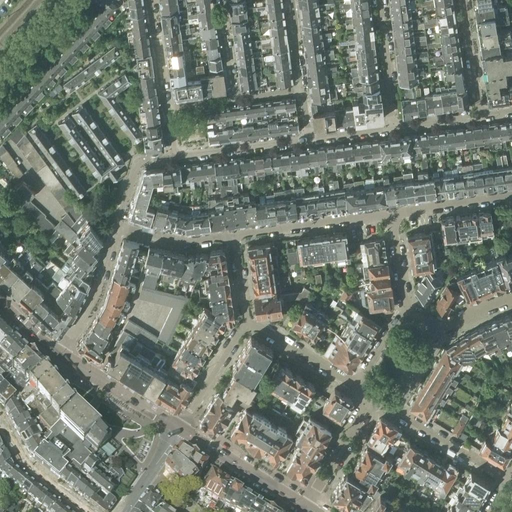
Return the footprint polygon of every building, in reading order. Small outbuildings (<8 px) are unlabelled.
[(114,0),(108,0),(104,5),(102,7),(111,14),(120,4),(114,0)] [(185,0),(160,3),(161,13),(179,11),(178,5),(186,4),(186,2),(185,0)] [(200,0),(186,2),(186,4),(187,9),(187,10),(192,10),(191,6),(196,5),(197,9),(214,7),(212,0),(200,0)] [(228,0),(230,10),(248,8),(248,5),(246,6),(245,1),(251,1),(251,0),(228,0)] [(256,7),(257,10),(283,7),(282,0),(267,0),(265,0),(266,5),(256,7)] [(370,4),(369,0),(344,0),(343,3),(339,4),(339,5),(334,5),(335,8),(339,8),(370,4)] [(391,10),(416,7),(421,6),(421,5),(421,2),(410,3),(409,0),(404,0),(390,2),(391,10)] [(451,0),(426,4),(427,9),(435,7),(436,12),(453,10),(451,0)] [(475,12),(476,16),(510,11),(509,4),(503,4),(502,0),(498,0),(494,1),(492,2),(491,2),(491,1),(474,4),(474,5),(473,7),(474,11),(475,12)] [(299,6),(300,15),(319,13),(319,11),(325,10),(325,8),(328,8),(328,5),(334,4),(334,2),(327,3),(319,4),(299,6)] [(125,16),(128,16),(145,14),(144,4),(129,6),(129,11),(124,12),(125,16)] [(347,16),(352,15),(371,12),(370,4),(339,8),(340,12),(346,11),(347,16)] [(102,7),(97,13),(109,24),(112,21),(108,17),(111,14),(102,7)] [(188,14),(188,18),(215,15),(214,7),(197,9),(197,13),(188,14)] [(230,10),(231,20),(247,17),(247,12),(253,11),(257,10),(256,7),(248,8),(230,10)] [(283,7),(257,10),(257,16),(257,19),(261,18),(260,14),(263,13),(267,12),(268,17),(284,15),(283,7)] [(391,10),(392,18),(411,16),(411,12),(417,11),(416,7),(391,10)] [(161,13),(162,21),(178,19),(178,15),(185,14),(186,19),(188,18),(188,14),(187,10),(187,9),(179,11),(161,13)] [(423,15),(424,22),(424,23),(455,18),(453,10),(436,12),(437,17),(428,19),(427,14),(423,15)] [(478,28),(496,26),(500,25),(499,21),(511,19),(510,11),(476,16),(477,22),(476,24),(476,27),(478,28)] [(345,19),(346,23),(372,20),(371,12),(352,15),(352,18),(345,19)] [(97,13),(91,19),(100,26),(102,23),(106,27),(109,24),(97,13)] [(301,23),(329,20),(329,19),(329,15),(320,16),(319,13),(300,15),(301,23)] [(126,22),(127,26),(147,24),(145,14),(128,16),(128,18),(130,18),(131,21),(126,22)] [(188,18),(189,23),(198,21),(199,26),(216,24),(215,15),(188,18)] [(260,27),(285,23),(284,15),(268,17),(268,22),(263,23),(263,22),(260,22),(260,27)] [(392,18),(393,27),(418,23),(418,19),(412,20),(411,16),(392,18)] [(231,20),(233,29),(259,26),(258,22),(248,24),(247,17),(231,20)] [(424,23),(424,27),(424,28),(430,27),(438,26),(439,31),(456,28),(455,18),(424,23)] [(91,19),(86,25),(98,36),(101,33),(97,29),(100,26),(91,19)] [(162,21),(164,31),(189,28),(189,23),(186,23),(186,24),(179,25),(178,19),(162,21)] [(301,23),(302,32),(321,29),(321,25),(329,24),(329,20),(301,23)] [(353,27),(353,31),(373,28),(372,20),(346,23),(346,28),(353,27)] [(393,27),(394,35),(413,33),(413,29),(424,27),(424,23),(424,22),(418,23),(393,27)] [(259,27),(259,31),(269,30),(270,33),(286,31),(285,23),(260,27),(259,27)] [(127,26),(128,36),(148,33),(147,24),(127,26)] [(200,31),(195,32),(196,37),(204,36),(217,34),(216,24),(199,26),(200,31)] [(86,25),(80,31),(88,38),(91,36),(95,40),(98,36),(86,25)] [(479,36),(480,40),(511,35),(511,27),(500,29),(500,25),(496,26),(478,28),(478,30),(477,31),(478,35),(479,36)] [(233,29),(234,38),(250,36),(250,32),(252,32),(252,31),(259,30),(259,31),(259,27),(259,26),(233,29)] [(195,32),(195,27),(189,28),(164,31),(165,42),(182,39),(181,34),(195,32)] [(343,36),(343,40),(374,36),(373,28),(353,31),(354,35),(343,36)] [(426,38),(426,39),(427,43),(458,38),(456,28),(439,31),(440,36),(426,38)] [(326,37),(331,37),(330,32),(322,33),(321,29),(302,32),(303,40),(326,37)] [(80,31),(74,37),(87,49),(90,46),(85,42),(88,38),(80,31)] [(260,35),(261,43),(287,39),(286,31),(270,33),(270,38),(266,38),(265,34),(260,35)] [(128,36),(130,46),(149,43),(148,33),(128,36)] [(394,35),(395,43),(426,39),(426,38),(426,35),(414,36),(413,33),(394,35)] [(217,34),(204,36),(205,40),(201,41),(202,47),(219,45),(217,34)] [(234,38),(235,47),(261,43),(260,35),(260,39),(252,40),(253,41),(251,41),(250,36),(234,38)] [(481,52),(482,53),(504,49),(500,50),(499,45),(503,44),(503,45),(511,43),(511,35),(480,40),(480,46),(480,47),(480,51),(481,52)] [(355,43),(355,47),(375,45),(374,36),(343,40),(339,41),(339,45),(355,43)] [(74,37),(69,43),(77,50),(80,48),(84,52),(87,49),(74,37)] [(303,40),(304,49),(323,47),(327,46),(326,37),(303,40)] [(165,42),(167,52),(189,49),(188,44),(194,43),(194,38),(188,38),(182,39),(165,42)] [(458,38),(427,43),(427,47),(441,45),(442,50),(459,47),(458,38)] [(287,39),(261,43),(262,47),(271,46),(272,50),(288,47),(287,39)] [(395,43),(395,51),(415,49),(415,45),(421,45),(421,44),(427,43),(426,39),(395,43)] [(69,43),(63,49),(76,61),(79,58),(74,54),(77,50),(69,43)] [(130,46),(131,56),(151,53),(149,43),(130,46)] [(235,47),(236,55),(253,53),(252,48),(262,47),(261,43),(235,47)] [(115,46),(103,55),(108,62),(121,53),(122,53),(121,52),(116,46),(116,45),(115,45),(115,46)] [(207,53),(207,57),(220,55),(219,45),(202,47),(203,52),(203,53),(207,53)] [(346,52),(346,56),(376,53),(375,45),(355,47),(356,51),(346,52)] [(263,57),(263,59),(263,60),(289,57),(288,47),(272,50),(272,54),(265,54),(265,56),(263,57)] [(304,49),(306,57),(333,54),(333,49),(324,51),(323,47),(304,49)] [(429,58),(429,59),(429,62),(461,57),(459,47),(442,50),(443,55),(433,57),(433,58),(429,58)] [(482,66),(484,79),(486,92),(489,105),(509,102),(507,89),(507,87),(506,76),(505,68),(511,66),(511,48),(504,49),(482,53),(480,53),(482,66)] [(63,49),(58,55),(66,63),(68,60),(73,64),(76,61),(63,49)] [(167,52),(168,62),(185,60),(191,59),(192,59),(191,49),(189,49),(167,52)] [(395,51),(396,59),(428,55),(428,51),(415,53),(415,49),(395,51)] [(131,56),(133,67),(152,64),(151,53),(131,56)] [(236,55),(237,63),(263,59),(263,57),(263,56),(253,57),(253,53),(236,55)] [(357,59),(357,63),(376,61),(376,53),(346,56),(347,60),(357,59)] [(306,57),(307,66),(326,63),(325,59),(334,58),(333,54),(306,57)] [(58,55),(52,61),(64,73),(67,70),(63,66),(66,63),(58,55)] [(103,55),(93,62),(100,70),(102,69),(101,68),(108,62),(103,55)] [(220,55),(207,57),(208,57),(210,70),(213,69),(213,67),(217,67),(217,68),(219,68),(219,66),(222,66),(220,55)] [(396,59),(397,67),(417,65),(416,61),(423,61),(422,60),(429,59),(429,58),(428,55),(396,59)] [(263,60),(263,62),(264,64),(266,64),(266,65),(274,64),(274,68),(291,66),(289,57),(263,60)] [(461,57),(429,62),(430,66),(444,64),(445,69),(462,67),(461,57)] [(168,62),(170,72),(191,70),(190,65),(191,65),(191,59),(185,60),(168,62)] [(237,63),(239,72),(261,69),(260,62),(263,62),(263,60),(263,59),(237,63)] [(52,61),(46,68),(55,75),(57,72),(62,76),(64,73),(52,61)] [(351,68),(351,72),(377,69),(376,61),(357,63),(358,67),(351,68)] [(93,62),(78,73),(84,80),(97,71),(97,72),(100,70),(93,62)] [(307,66),(308,74),(337,71),(336,66),(326,68),(326,63),(307,66)] [(132,68),(134,76),(153,73),(152,64),(133,67),(132,67),(132,68)] [(196,69),(198,79),(201,78),(203,94),(214,93),(211,74),(205,75),(203,65),(196,67),(196,69)] [(397,67),(398,75),(424,72),(423,68),(417,69),(417,65),(397,67)] [(210,72),(211,74),(214,93),(225,91),(223,73),(222,66),(219,66),(219,68),(217,68),(217,70),(210,72)] [(265,73),(266,77),(292,74),(291,66),(274,68),(275,72),(265,73)] [(462,67),(445,69),(446,75),(441,75),(442,79),(447,78),(455,77),(456,84),(457,87),(465,86),(462,67)] [(46,68),(41,73),(54,85),(56,82),(52,78),(55,75),(46,68)] [(191,80),(198,79),(196,69),(191,70),(170,72),(171,82),(191,80)] [(239,72),(240,81),(266,77),(265,73),(261,74),(261,69),(239,72)] [(377,69),(351,72),(352,77),(358,76),(359,80),(378,77),(377,69)] [(308,74),(309,83),(328,81),(327,76),(339,75),(338,71),(337,71),(308,74)] [(398,75),(399,84),(404,84),(407,84),(415,83),(419,82),(419,78),(426,77),(425,72),(424,72),(398,75)] [(41,73),(35,80),(43,87),(46,84),(50,88),(54,85),(41,73)] [(84,80),(78,73),(65,83),(64,83),(63,83),(64,84),(69,91),(70,92),(70,91),(84,80)] [(119,77),(116,79),(123,88),(131,82),(131,83),(132,82),(131,81),(126,74),(125,73),(124,73),(119,78),(119,77)] [(139,84),(139,85),(155,83),(153,73),(134,76),(134,78),(138,77),(139,84)] [(292,74),(266,77),(267,86),(270,85),(269,80),(276,79),(277,85),(293,82),(292,74)] [(266,77),(240,81),(241,89),(267,86),(266,77)] [(201,78),(198,79),(191,80),(193,96),(203,94),(201,78)] [(108,85),(114,93),(115,94),(123,88),(116,79),(114,80),(114,81),(109,85),(108,85)] [(354,91),(358,91),(380,88),(379,79),(361,81),(362,86),(353,87),(354,91)] [(35,80),(29,86),(42,97),(45,94),(41,90),(43,87),(35,80)] [(191,80),(171,82),(172,94),(177,98),(193,96),(191,80)] [(309,83),(310,92),(336,88),(344,87),(344,83),(338,84),(328,85),(328,81),(309,83)] [(136,94),(136,96),(156,93),(155,83),(139,85),(139,86),(140,93),(136,94)] [(415,83),(407,84),(411,115),(419,114),(417,97),(416,91),(412,91),(412,85),(415,85),(415,83)] [(52,96),(63,88),(60,84),(56,87),(50,93),(52,96)] [(407,84),(404,84),(405,89),(403,89),(404,92),(405,99),(401,100),(403,116),(411,115),(407,84)] [(448,87),(451,110),(460,109),(457,87),(456,84),(451,85),(452,87),(448,87)] [(99,93),(104,101),(114,93),(108,85),(99,92),(98,93),(99,93)] [(29,86),(24,92),(32,99),(35,96),(39,100),(42,97),(29,86)] [(437,93),(433,94),(435,112),(443,111),(440,86),(436,87),(437,93)] [(443,86),(440,86),(443,111),(451,110),(448,87),(443,88),(443,86)] [(469,107),(465,86),(457,87),(460,109),(469,107)] [(415,87),(416,91),(417,97),(419,114),(428,113),(425,96),(421,97),(420,87),(419,87),(415,87)] [(425,95),(425,96),(428,113),(435,112),(433,94),(428,94),(428,92),(429,92),(428,87),(424,87),(425,95)] [(336,88),(310,92),(311,101),(330,98),(329,94),(337,93),(336,88)] [(358,91),(354,91),(358,91),(359,99),(364,99),(381,96),(380,88),(358,91)] [(24,92),(19,98),(31,109),(33,106),(29,103),(32,99),(24,92)] [(108,107),(110,110),(119,103),(115,98),(117,97),(115,94),(114,93),(104,101),(104,102),(104,101),(109,107),(108,107)] [(137,103),(138,106),(158,103),(156,93),(136,96),(137,101),(142,100),(142,103),(137,103)] [(381,96),(364,99),(365,110),(382,108),(381,96)] [(19,98),(13,104),(21,111),(24,109),(28,113),(31,109),(19,98)] [(295,98),(285,100),(287,116),(292,115),(291,109),(296,108),(295,98)] [(334,109),(343,108),(342,98),(311,102),(315,128),(326,127),(326,126),(324,111),(334,109)] [(352,100),(353,107),(355,123),(366,121),(365,110),(364,99),(359,99),(357,100),(357,99),(352,100)] [(285,100),(274,101),(276,111),(277,117),(281,117),(287,116),(285,100)] [(274,101),(265,102),(268,118),(272,118),(271,111),(276,111),(274,101)] [(265,102),(255,103),(256,113),(260,113),(261,119),(268,118),(265,102)] [(112,111),(116,117),(124,111),(119,103),(110,110),(111,112),(112,111)] [(138,106),(139,116),(159,113),(158,103),(138,106)] [(255,103),(246,105),(248,121),(253,120),(252,114),(253,114),(254,120),(257,120),(256,113),(255,103)] [(13,104),(7,110),(20,121),(22,119),(18,115),(21,111),(13,104)] [(73,113),(78,120),(88,113),(83,105),(82,104),(82,105),(73,112),(73,111),(72,112),(72,113),(73,113)] [(246,105),(235,106),(236,116),(241,115),(242,122),(248,121),(246,105)] [(235,106),(225,108),(227,124),(232,123),(231,117),(236,116),(235,106)] [(353,107),(345,108),(347,124),(355,123),(353,107)] [(225,108),(215,109),(218,125),(222,124),(222,125),(227,124),(225,108)] [(345,108),(343,108),(334,109),(336,125),(347,124),(345,108)] [(382,108),(365,110),(366,121),(381,119),(383,117),(382,108)] [(206,110),(208,127),(213,126),(213,125),(218,125),(215,109),(206,110)] [(336,125),(334,109),(324,111),(326,126),(336,125)] [(7,110),(2,116),(10,123),(12,121),(16,125),(20,121),(7,110)] [(120,123),(122,126),(131,119),(124,111),(116,117),(116,118),(117,117),(121,123),(120,123)] [(82,121),(86,127),(95,121),(93,118),(93,119),(89,114),(89,113),(88,113),(78,120),(80,123),(82,121)] [(139,116),(141,125),(145,125),(160,123),(159,113),(139,116)] [(59,123),(65,130),(75,123),(69,115),(69,114),(68,115),(59,122),(59,121),(58,122),(59,123)] [(297,114),(292,115),(287,116),(290,131),(299,130),(298,120),(297,114)] [(2,116),(0,117),(0,125),(8,133),(11,131),(7,127),(10,123),(2,116)] [(290,131),(287,116),(281,117),(282,122),(278,123),(279,133),(290,131)] [(270,134),(268,118),(261,119),(262,125),(258,126),(260,135),(270,134)] [(272,118),(268,118),(270,134),(279,133),(278,123),(277,120),(275,120),(275,121),(273,121),(272,118)] [(129,134),(129,135),(137,128),(131,119),(122,126),(123,128),(124,128),(128,133),(128,134),(129,134)] [(253,120),(248,121),(250,137),(260,135),(258,126),(258,123),(257,120),(254,120),(253,120)] [(86,127),(92,135),(100,129),(96,123),(95,121),(86,127)] [(250,137),(248,121),(242,122),(242,128),(238,128),(240,138),(250,137)] [(507,122),(499,124),(501,140),(501,144),(502,148),(506,148),(505,139),(510,139),(507,122)] [(29,130),(38,142),(46,136),(37,124),(37,123),(36,123),(29,129),(28,129),(29,130)] [(68,137),(70,139),(79,132),(75,126),(77,125),(75,123),(65,130),(65,131),(65,132),(65,131),(69,136),(68,137)] [(142,129),(143,135),(162,132),(160,123),(145,125),(146,129),(142,129)] [(232,123),(227,124),(229,139),(240,138),(238,128),(234,129),(233,123),(232,123)] [(223,130),(219,131),(220,141),(229,139),(227,124),(222,125),(223,130)] [(499,124),(490,125),(493,149),(502,148),(501,144),(497,144),(497,140),(501,140),(499,124)] [(0,125),(0,136),(0,135),(0,134),(1,133),(5,137),(8,133),(0,125)] [(143,136),(143,135),(142,129),(141,125),(137,128),(129,135),(134,141),(134,142),(135,142),(135,141),(142,136),(142,137),(143,136)] [(490,125),(481,126),(483,142),(487,142),(488,146),(484,147),(484,151),(493,149),(490,125)] [(11,135),(17,143),(25,134),(24,132),(19,126),(11,135)] [(213,126),(208,127),(209,142),(220,141),(219,131),(214,131),(213,126)] [(481,126),(472,127),(476,152),(480,151),(479,143),(483,142),(481,126)] [(472,127),(464,128),(466,145),(470,144),(471,152),(476,152),(472,127)] [(464,128),(455,130),(458,154),(467,153),(466,150),(461,150),(461,145),(466,145),(464,128)] [(92,135),(98,143),(107,137),(105,135),(101,130),(101,129),(100,129),(92,135)] [(455,130),(446,131),(448,147),(453,146),(453,152),(449,153),(449,155),(458,154),(455,130)] [(446,131),(437,132),(440,156),(444,156),(443,148),(448,147),(446,131)] [(72,141),(77,147),(85,140),(79,132),(70,139),(72,141)] [(143,135),(143,136),(145,151),(164,148),(162,132),(143,135)] [(437,132),(428,133),(430,149),(434,148),(435,157),(440,156),(437,132)] [(428,133),(419,134),(422,159),(426,158),(425,149),(430,149),(428,133)] [(17,143),(20,147),(30,140),(25,134),(17,143)] [(419,134),(411,136),(413,154),(414,154),(414,151),(417,150),(417,155),(413,155),(414,160),(421,159),(422,159),(419,134)] [(38,142),(45,152),(54,145),(52,143),(51,143),(46,136),(38,142)] [(411,136),(400,137),(402,153),(403,161),(414,160),(413,155),(413,154),(411,136)] [(98,143),(104,151),(112,145),(108,139),(107,137),(98,143)] [(400,137),(389,138),(391,155),(392,163),(397,162),(396,154),(402,153),(400,137)] [(379,140),(381,156),(382,164),(390,163),(389,161),(387,161),(386,156),(391,155),(389,138),(379,140)] [(20,147),(23,152),(33,145),(30,140),(20,147)] [(80,153),(82,155),(91,148),(85,140),(77,147),(76,147),(77,148),(81,153),(80,153)] [(379,140),(370,141),(373,165),(378,165),(377,156),(381,156),(379,140)] [(370,141),(361,142),(364,158),(368,158),(369,166),(373,165),(370,141)] [(361,142),(352,143),(356,168),(360,167),(359,159),(364,158),(361,142)] [(343,144),(346,161),(350,160),(351,166),(346,166),(347,169),(356,168),(352,143),(343,145),(343,144)] [(343,145),(334,146),(338,170),(347,169),(346,166),(342,167),(341,161),(346,161),(343,144),(343,145)] [(23,152),(27,157),(36,150),(33,145),(23,152)] [(45,152),(52,161),(60,155),(55,148),(54,145),(45,152)] [(104,151),(110,160),(119,153),(117,151),(113,146),(112,145),(104,151)] [(334,146),(325,147),(327,163),(332,163),(333,171),(338,170),(334,146)] [(325,147),(316,148),(320,172),(324,172),(323,164),(327,163),(325,147)] [(84,157),(88,163),(97,157),(91,148),(82,155),(84,157)] [(308,149),(307,149),(309,166),(314,165),(315,170),(310,171),(310,174),(320,172),(316,148),(308,149)] [(307,149),(298,151),(301,175),(309,174),(308,172),(305,172),(304,166),(309,166),(307,149)] [(0,155),(0,159),(2,161),(10,155),(7,150),(0,155)] [(27,157),(30,161),(40,154),(36,150),(27,157)] [(298,151),(289,152),(291,168),(296,167),(297,176),(301,175),(298,151)] [(289,152),(280,153),(284,177),(292,176),(292,174),(287,174),(286,169),(291,168),(289,152)] [(110,160),(116,168),(117,168),(117,167),(124,162),(124,163),(125,162),(124,161),(120,156),(121,155),(119,153),(110,160)] [(280,153),(271,154),(273,170),(277,170),(279,178),(284,177),(280,153)] [(30,161),(33,166),(43,159),(40,154),(30,161)] [(271,154),(263,155),(266,180),(270,179),(269,177),(270,177),(269,171),(273,170),(271,154)] [(511,183),(511,165),(508,166),(507,154),(501,155),(501,156),(505,185),(509,184),(508,184),(511,183)] [(2,161),(6,165),(13,160),(10,155),(2,161)] [(52,161),(61,174),(70,168),(69,165),(68,166),(60,155),(52,161)] [(263,155),(255,156),(256,173),(258,181),(266,180),(263,155)] [(255,156),(246,158),(250,182),(254,181),(253,173),(256,173),(255,156)] [(498,168),(493,168),(496,186),(502,185),(505,185),(501,156),(496,156),(497,160),(498,168)] [(92,169),(94,172),(103,165),(97,157),(88,163),(89,164),(93,169),(92,169)] [(481,158),(482,162),(486,188),(489,187),(496,186),(493,168),(488,169),(486,157),(481,158)] [(246,158),(238,159),(240,175),(244,174),(245,180),(244,181),(244,183),(250,182),(246,158)] [(422,159),(421,159),(422,171),(427,196),(436,195),(433,177),(428,177),(427,170),(428,169),(426,158),(422,159)] [(33,166),(37,170),(46,163),(43,159),(33,166)] [(230,160),(233,184),(237,184),(236,175),(240,175),(238,159),(230,160)] [(6,165),(10,169),(16,165),(17,164),(13,160),(6,165)] [(103,165),(110,173),(114,179),(120,175),(121,174),(116,168),(110,160),(103,165)] [(223,161),(225,177),(228,177),(229,185),(231,184),(233,184),(230,160),(223,161)] [(217,186),(221,186),(222,186),(221,178),(225,177),(223,161),(215,162),(216,176),(217,186)] [(453,169),(453,174),(456,192),(462,191),(466,190),(462,166),(461,161),(456,161),(457,168),(453,169)] [(212,177),(216,176),(215,162),(206,163),(208,178),(209,184),(210,187),(212,187),(214,186),(213,182),(212,182),(212,177)] [(478,170),(473,171),(476,189),(482,188),(486,188),(482,162),(477,163),(478,170)] [(37,170),(40,175),(50,168),(46,163),(37,170)] [(206,163),(199,164),(202,188),(209,187),(210,187),(209,184),(205,184),(204,179),(208,178),(206,163)] [(199,164),(192,165),(194,180),(197,180),(198,188),(202,188),(199,164)] [(16,165),(10,169),(19,178),(23,174),(16,165)] [(103,165),(94,172),(96,174),(96,173),(100,179),(100,180),(101,180),(101,179),(109,174),(110,173),(103,165)] [(192,165),(181,166),(183,181),(190,180),(191,189),(195,188),(194,180),(192,165)] [(467,165),(462,166),(466,190),(469,190),(476,189),(473,171),(472,165),(468,166),(467,165)] [(181,166),(171,167),(175,190),(179,190),(178,182),(183,181),(181,166)] [(171,167),(163,168),(165,186),(170,185),(171,191),(175,190),(171,167)] [(40,175),(43,180),(53,173),(50,168),(40,175)] [(61,174),(69,184),(77,178),(71,170),(72,170),(70,168),(61,174)] [(150,221),(153,222),(160,198),(150,196),(152,189),(153,185),(163,184),(163,188),(165,186),(163,168),(144,171),(131,215),(150,221)] [(433,172),(433,177),(436,195),(443,194),(446,193),(443,170),(442,168),(437,169),(437,171),(433,172)] [(448,169),(443,170),(446,193),(449,193),(456,192),(453,174),(448,175),(448,169)] [(416,197),(413,180),(413,176),(408,176),(407,170),(402,171),(402,173),(406,199),(416,197)] [(415,177),(415,179),(413,180),(416,197),(427,196),(422,171),(417,172),(418,177),(415,177)] [(43,180),(47,184),(56,177),(53,173),(43,180)] [(406,199),(402,173),(398,174),(399,182),(394,182),(397,200),(406,199)] [(397,200),(394,182),(389,183),(388,175),(383,176),(384,178),(387,202),(397,200)] [(47,184),(50,189),(60,182),(56,177),(47,184)] [(77,178),(69,184),(77,196),(78,197),(79,196),(85,191),(86,191),(86,190),(77,178)] [(364,187),(364,180),(363,178),(358,179),(359,188),(355,188),(358,206),(367,204),(364,187)] [(387,202),(384,178),(374,179),(374,186),(377,203),(387,202)] [(374,186),(374,179),(364,180),(364,187),(367,204),(377,203),(374,186)] [(345,190),(344,189),(339,189),(337,180),(333,180),(334,182),(338,209),(347,207),(345,190)] [(17,189),(28,200),(29,199),(35,192),(23,181),(16,188),(17,189)] [(50,189),(54,194),(63,187),(60,182),(50,189)] [(325,191),(328,210),(337,209),(338,209),(334,182),(329,183),(330,191),(325,191)] [(354,182),(344,184),(344,189),(345,190),(347,207),(358,206),(355,188),(354,182)] [(221,186),(223,200),(227,225),(237,223),(233,195),(231,184),(229,185),(222,186),(221,186)] [(233,195),(237,223),(248,222),(243,195),(240,196),(240,192),(238,192),(237,184),(233,184),(231,184),(233,195)] [(313,185),(313,186),(318,212),(327,210),(328,210),(325,191),(319,192),(318,185),(313,185)] [(277,208),(278,217),(288,216),(284,192),(279,193),(278,186),(273,187),(274,192),(274,194),(277,208)] [(305,194),(308,213),(318,212),(313,186),(309,186),(310,193),(305,194)] [(54,194),(57,198),(67,191),(63,187),(54,194)] [(294,188),(298,214),(307,213),(308,213),(305,194),(299,195),(298,187),(294,188)] [(284,189),(284,192),(288,216),(298,215),(297,214),(298,214),(294,188),(284,189)] [(57,198),(60,203),(70,196),(67,191),(57,198)] [(243,195),(248,222),(258,220),(255,198),(249,199),(249,193),(248,193),(243,193),(243,195)] [(255,198),(258,220),(268,219),(266,208),(264,195),(259,196),(259,194),(254,194),(255,198)] [(277,208),(274,194),(270,195),(264,195),(266,208),(268,219),(271,218),(278,217),(277,208)] [(60,203),(64,207),(73,200),(70,196),(60,203)] [(152,222),(163,225),(167,208),(169,201),(160,198),(153,222),(152,222)] [(20,208),(25,212),(33,203),(29,199),(28,200),(20,208)] [(209,200),(209,204),(209,208),(209,210),(211,227),(227,225),(223,200),(216,201),(215,199),(209,200)] [(64,207),(67,212),(77,205),(73,200),(64,207)] [(163,225),(174,228),(178,211),(178,208),(179,205),(174,204),(174,202),(169,201),(167,208),(163,225)] [(25,212),(29,216),(37,207),(33,203),(25,212)] [(180,203),(179,205),(178,208),(178,211),(174,228),(182,230),(185,213),(186,206),(186,205),(180,203)] [(209,204),(199,205),(200,208),(203,228),(211,227),(209,210),(209,208),(209,204)] [(61,218),(66,222),(70,217),(80,210),(77,205),(67,212),(61,218)] [(185,213),(182,230),(186,231),(194,229),(192,212),(192,205),(188,206),(186,206),(185,213)] [(199,205),(192,205),(192,212),(194,229),(203,228),(200,208),(199,205)] [(29,216),(33,220),(42,211),(37,207),(29,216)] [(83,213),(90,223),(95,230),(99,227),(95,221),(86,209),(82,213),(83,213)] [(71,226),(75,222),(83,213),(82,213),(80,210),(70,217),(66,222),(71,226)] [(33,220),(38,224),(45,217),(46,216),(42,211),(33,220)] [(478,213),(478,215),(482,235),(494,234),(493,228),(490,211),(478,213)] [(471,215),(466,216),(469,238),(482,236),(482,235),(478,215),(477,215),(475,213),(473,213),(472,216),(471,216),(471,215)] [(455,218),(454,218),(457,239),(469,238),(466,216),(462,216),(462,217),(461,217),(459,215),(456,216),(455,218)] [(457,242),(457,239),(454,218),(454,216),(441,218),(445,242),(449,241),(449,243),(457,242)] [(37,225),(41,229),(49,220),(45,217),(38,224),(37,225)] [(58,227),(92,259),(99,251),(95,248),(79,234),(77,232),(76,230),(71,226),(66,222),(61,218),(56,224),(59,226),(58,227)] [(41,229),(45,233),(53,224),(49,220),(41,229)] [(71,226),(76,230),(80,226),(75,222),(71,226)] [(79,234),(95,248),(102,240),(95,230),(90,223),(79,234)] [(45,233),(49,237),(54,232),(54,231),(56,229),(58,227),(59,226),(56,224),(54,226),(53,224),(45,233)] [(71,254),(90,269),(96,263),(92,259),(58,227),(56,229),(60,233),(71,242),(65,249),(71,254)] [(49,237),(47,239),(52,243),(60,233),(56,229),(54,231),(54,232),(49,237)] [(407,235),(409,247),(431,243),(430,240),(433,239),(432,231),(407,235)] [(346,232),(334,233),(337,256),(338,265),(345,264),(345,258),(346,258),(345,255),(349,254),(346,232)] [(332,257),(337,256),(334,233),(333,234),(330,234),(321,235),(325,258),(332,257)] [(312,260),(325,258),(321,235),(309,237),(312,260)] [(300,261),(312,260),(309,237),(297,239),(300,261)] [(0,276),(17,257),(27,246),(20,238),(17,241),(19,242),(13,249),(14,250),(13,252),(16,254),(15,255),(13,254),(12,255),(8,251),(0,260),(0,276)] [(364,265),(368,264),(386,261),(385,253),(386,253),(385,248),(383,238),(370,240),(364,241),(364,242),(360,243),(362,262),(363,262),(364,265)] [(160,268),(164,250),(149,246),(147,252),(137,249),(139,243),(123,239),(121,248),(146,256),(152,257),(150,262),(149,261),(147,269),(159,272),(160,268)] [(0,260),(8,251),(9,251),(0,242),(0,260)] [(248,246),(250,258),(275,254),(274,242),(248,246)] [(409,247),(411,259),(433,256),(432,252),(435,251),(434,243),(431,243),(409,247)] [(17,257),(0,276),(0,280),(5,284),(4,285),(5,285),(6,286),(22,267),(35,253),(35,252),(28,245),(27,246),(17,257)] [(496,246),(493,247),(506,284),(509,283),(510,283),(509,281),(511,279),(511,254),(509,255),(507,251),(502,253),(502,254),(499,256),(496,246)] [(483,263),(484,265),(493,289),(504,285),(505,284),(506,284),(493,247),(488,247),(492,258),(493,257),(493,259),(483,263)] [(146,256),(121,248),(118,257),(133,262),(135,257),(145,260),(146,256)] [(167,279),(174,252),(164,250),(160,268),(165,269),(163,278),(167,279)] [(211,275),(228,273),(227,267),(225,252),(222,250),(211,251),(209,255),(205,264),(217,262),(218,268),(210,269),(211,275)] [(298,263),(296,251),(287,252),(289,264),(298,263)] [(180,272),(185,255),(174,252),(167,279),(173,280),(175,271),(180,272)] [(6,286),(18,297),(36,276),(46,264),(44,262),(35,253),(22,267),(6,286)] [(205,264),(209,255),(201,253),(200,254),(196,253),(195,256),(190,277),(189,278),(194,280),(196,274),(200,275),(205,264)] [(66,260),(88,277),(93,271),(90,269),(71,254),(68,258),(66,260)] [(190,277),(195,256),(189,254),(189,256),(185,255),(180,272),(178,281),(183,282),(185,276),(190,277)] [(250,258),(251,269),(277,266),(275,254),(250,258)] [(433,256),(411,259),(412,271),(415,270),(415,273),(418,272),(418,270),(434,267),(434,264),(437,263),(436,255),(433,256)] [(133,262),(118,257),(113,275),(136,283),(137,284),(139,278),(130,275),(133,262)] [(68,274),(87,288),(90,283),(89,283),(91,280),(88,277),(66,260),(60,267),(59,267),(66,272),(68,274)] [(368,264),(369,276),(388,273),(386,261),(368,264)] [(476,267),(470,269),(481,294),(490,290),(493,289),(484,265),(476,268),(476,267)] [(251,269),(253,281),(279,278),(277,266),(251,269)] [(55,273),(84,297),(88,288),(87,288),(68,274),(66,272),(59,267),(55,273)] [(481,294),(470,269),(469,269),(470,270),(457,276),(458,279),(457,279),(460,286),(461,285),(468,299),(479,294),(481,294)] [(416,292),(430,301),(443,281),(437,277),(429,272),(427,276),(426,276),(423,281),(422,280),(418,286),(419,287),(416,292)] [(54,282),(80,305),(84,297),(55,273),(52,276),(56,280),(54,282)] [(228,273),(211,275),(205,276),(206,283),(205,284),(205,286),(229,283),(228,273)] [(365,281),(366,289),(390,286),(388,273),(369,276),(370,281),(365,281)] [(146,274),(142,286),(154,289),(157,277),(146,274)] [(136,283),(113,275),(108,292),(125,298),(129,286),(134,288),(136,283)] [(18,297),(29,308),(48,287),(36,276),(18,297)] [(255,294),(275,291),(281,290),(279,278),(253,281),(255,294)] [(58,296),(68,305),(76,312),(80,305),(54,282),(53,280),(48,287),(58,296)] [(449,281),(435,304),(438,306),(437,309),(442,312),(445,310),(447,312),(454,300),(458,302),(459,302),(460,301),(461,301),(461,300),(462,299),(462,298),(462,297),(462,296),(458,293),(459,292),(454,289),(457,284),(453,282),(453,283),(449,281)] [(211,297),(231,294),(229,283),(205,286),(206,292),(210,291),(211,297)] [(173,306),(158,338),(168,345),(175,329),(189,298),(154,289),(142,286),(139,298),(173,306)] [(390,286),(366,289),(360,290),(362,304),(365,306),(368,308),(383,306),(386,308),(391,307),(393,304),(390,286)] [(29,308),(39,318),(58,296),(48,287),(29,308)] [(275,291),(255,294),(255,296),(254,296),(255,303),(256,303),(258,313),(261,315),(270,313),(273,315),(279,314),(280,312),(282,312),(282,311),(287,311),(285,300),(298,298),(303,302),(310,290),(304,287),(301,291),(276,295),(275,291)] [(340,298),(347,302),(348,301),(349,302),(351,299),(350,298),(353,293),(351,290),(345,289),(340,298)] [(125,298),(108,292),(105,301),(121,307),(123,304),(127,306),(128,304),(129,304),(130,302),(124,300),(125,298)] [(214,308),(232,305),(231,294),(211,297),(212,307),(214,308)] [(39,318),(49,327),(65,306),(66,307),(68,305),(58,296),(39,318)] [(121,307),(105,301),(101,308),(122,317),(124,312),(120,310),(121,307)] [(292,324),(303,331),(317,308),(306,301),(292,324)] [(65,306),(49,327),(56,334),(61,334),(65,328),(65,327),(75,313),(76,312),(68,305),(66,307),(65,306)] [(213,314),(225,321),(231,324),(234,318),(232,305),(214,308),(216,309),(213,314)] [(122,317),(101,308),(100,310),(97,315),(112,324),(115,318),(119,321),(122,317)] [(315,338),(322,327),(324,325),(329,315),(324,312),(323,310),(320,309),(317,308),(303,331),(315,338)] [(199,318),(218,330),(219,327),(222,327),(225,322),(225,321),(213,314),(205,309),(199,318)] [(358,309),(351,321),(373,335),(374,334),(375,333),(377,331),(377,329),(380,323),(358,309)] [(511,313),(503,317),(511,338),(511,313)] [(112,324),(97,315),(92,323),(111,336),(113,333),(109,331),(112,324)] [(491,322),(490,322),(502,347),(511,342),(511,338),(503,317),(496,320),(496,319),(495,319),(494,319),(493,319),(492,320),(491,321),(491,322)] [(192,329),(211,341),(213,338),(215,338),(218,333),(218,332),(218,330),(199,318),(194,326),(189,322),(186,327),(191,330),(192,329)] [(122,331),(138,341),(149,348),(151,349),(154,344),(158,338),(128,320),(123,328),(124,328),(122,331)] [(349,321),(340,335),(364,350),(366,348),(368,345),(369,342),(373,335),(351,321),(349,321)] [(484,325),(478,328),(490,352),(502,347),(490,322),(484,325)] [(111,336),(92,323),(88,330),(104,341),(108,343),(109,339),(111,336)] [(324,325),(322,327),(325,329),(325,332),(329,334),(331,333),(334,335),(331,340),(336,343),(328,356),(351,370),(352,369),(354,367),(355,365),(356,363),(359,357),(361,356),(363,354),(363,352),(364,350),(340,335),(324,325)] [(470,333),(466,335),(476,354),(481,352),(482,352),(483,351),(485,351),(486,350),(487,349),(487,348),(488,348),(490,352),(478,328),(476,329),(470,333)] [(185,341),(204,352),(206,349),(208,348),(209,348),(212,343),(211,341),(192,329),(191,330),(185,341)] [(88,330),(83,337),(94,345),(98,348),(103,351),(104,350),(108,343),(104,341),(88,330)] [(103,362),(118,372),(138,341),(122,331),(103,362)] [(0,353),(15,338),(8,332),(0,339),(0,353)] [(458,340),(446,348),(467,361),(468,362),(477,356),(476,354),(466,335),(465,336),(458,340)] [(98,348),(94,345),(83,337),(79,343),(78,344),(79,348),(80,348),(85,351),(86,352),(91,355),(92,355),(97,359),(98,359),(103,351),(98,348)] [(251,337),(241,353),(263,366),(273,350),(251,337)] [(0,367),(6,361),(22,345),(15,338),(0,353),(0,367)] [(118,372),(130,379),(149,348),(138,341),(118,372)] [(178,351),(198,363),(198,362),(200,359),(202,359),(205,354),(204,352),(185,341),(178,351)] [(5,376),(8,374),(29,352),(22,345),(6,361),(0,367),(0,371),(4,375),(5,376)] [(130,379),(141,386),(161,355),(156,352),(151,349),(149,348),(130,379)] [(442,355),(439,360),(456,370),(459,366),(463,368),(467,361),(446,348),(445,349),(444,349),(441,353),(442,355)] [(172,362),(191,373),(193,370),(195,370),(199,364),(198,364),(198,363),(178,351),(172,362)] [(16,382),(37,360),(38,360),(37,360),(30,353),(29,352),(8,374),(16,382)] [(233,371),(234,371),(253,382),(263,366),(241,353),(236,361),(232,367),(233,367),(234,370),(233,371)] [(141,386),(153,393),(171,363),(165,358),(166,358),(161,355),(141,386)] [(17,397),(45,367),(37,360),(16,382),(8,374),(5,376),(4,375),(0,378),(0,383),(4,387),(6,386),(17,397)] [(451,381),(454,383),(457,378),(455,377),(459,372),(456,370),(439,360),(438,361),(436,362),(433,366),(434,367),(432,371),(450,382),(451,381)] [(153,393),(165,401),(170,393),(172,394),(186,373),(191,376),(193,374),(191,373),(172,362),(171,363),(153,393)] [(278,395),(279,394),(292,372),(281,364),(267,387),(271,389),(270,391),(278,395)] [(31,396),(53,377),(45,367),(17,397),(17,398),(19,400),(23,404),(31,396)] [(221,392),(220,393),(227,396),(232,399),(244,406),(249,405),(254,408),(257,403),(248,397),(257,384),(253,382),(234,371),(221,392)] [(425,383),(442,393),(446,396),(449,391),(450,391),(453,387),(449,385),(451,383),(450,382),(432,371),(429,375),(427,376),(425,380),(425,381),(425,383)] [(279,394),(290,400),(303,378),(292,372),(279,394)] [(170,393),(165,401),(178,409),(197,379),(191,376),(186,373),(172,394),(170,393)] [(29,411),(30,412),(39,404),(61,386),(56,381),(56,380),(53,377),(31,396),(23,404),(24,406),(26,408),(29,411)] [(303,378),(290,400),(301,407),(315,385),(303,378)] [(418,393),(418,394),(435,404),(439,407),(440,407),(443,403),(446,398),(441,395),(442,393),(425,383),(423,385),(422,387),(420,387),(418,391),(418,393)] [(4,411),(17,398),(17,397),(6,386),(4,387),(0,392),(0,406),(4,411)] [(32,414),(38,420),(46,413),(51,409),(68,395),(65,391),(61,386),(39,404),(30,412),(32,414)] [(329,417),(337,422),(339,418),(341,419),(353,400),(344,394),(339,391),(339,392),(335,389),(323,408),(332,413),(329,417)] [(227,396),(220,393),(216,394),(216,393),(213,398),(207,407),(199,422),(207,427),(215,432),(223,420),(225,421),(229,413),(228,412),(232,405),(224,400),(227,396)] [(410,407),(431,420),(432,419),(436,412),(439,407),(435,404),(418,394),(414,399),(413,400),(410,404),(411,405),(410,407)] [(65,415),(66,416),(70,412),(77,405),(76,404),(72,400),(68,395),(51,409),(46,413),(38,420),(40,423),(43,426),(46,429),(49,433),(57,425),(56,423),(65,415)] [(4,411),(9,419),(22,411),(26,408),(27,408),(25,405),(24,406),(20,408),(17,403),(19,400),(17,398),(4,411)] [(71,465),(65,460),(86,442),(86,441),(101,428),(86,414),(77,405),(70,412),(66,416),(57,425),(49,433),(46,436),(43,439),(46,442),(38,451),(33,457),(59,479),(71,465)] [(238,436),(246,441),(262,415),(250,407),(249,409),(246,408),(242,415),(241,415),(235,426),(231,432),(238,436)] [(511,409),(501,428),(511,434),(511,409)] [(9,419),(13,426),(29,416),(31,416),(32,414),(30,412),(29,411),(24,414),(22,411),(9,419)] [(304,418),(300,425),(324,439),(331,428),(327,426),(328,426),(318,420),(317,420),(310,416),(310,415),(308,414),(305,418),(304,418)] [(460,420),(465,423),(469,417),(463,414),(460,420)] [(474,414),(470,420),(478,425),(482,418),(474,414)] [(262,451),(277,426),(270,422),(271,420),(262,415),(246,441),(246,442),(262,451)] [(33,423),(29,416),(13,426),(13,427),(17,433),(33,423)] [(391,439),(407,449),(410,444),(410,439),(409,439),(410,438),(403,434),(403,435),(400,433),(402,430),(382,418),(380,416),(373,428),(391,439)] [(460,420),(453,432),(452,433),(457,436),(465,423),(460,420)] [(17,433),(20,439),(43,426),(40,423),(36,426),(34,423),(33,423),(17,433)] [(277,426),(262,451),(270,456),(277,461),(281,455),(292,436),(286,432),(287,430),(278,424),(277,426)] [(297,438),(301,441),(317,451),(324,439),(300,425),(295,432),(299,434),(296,438),(297,438)] [(20,439),(24,447),(42,437),(40,433),(46,429),(43,426),(20,439)] [(499,427),(491,442),(510,452),(511,448),(511,434),(501,428),(499,427)] [(71,465),(78,471),(81,473),(93,460),(99,452),(111,439),(101,428),(86,441),(86,442),(65,460),(71,465)] [(391,440),(391,439),(373,428),(367,439),(388,452),(394,442),(391,440)] [(24,447),(28,454),(35,449),(38,451),(46,442),(43,439),(46,436),(46,435),(42,437),(24,447)] [(510,452),(491,442),(486,439),(480,450),(480,451),(482,452),(484,452),(499,462),(499,463),(502,464),(503,464),(510,452)] [(318,451),(317,451),(301,441),(294,451),(293,454),(294,455),(287,467),(296,472),(303,476),(306,475),(319,455),(318,451)] [(367,446),(360,458),(383,472),(391,458),(393,460),(395,458),(370,443),(368,446),(367,446)] [(409,473),(410,470),(422,451),(417,448),(417,446),(413,444),(412,445),(410,444),(407,449),(404,454),(399,462),(397,465),(409,473)] [(29,454),(33,457),(38,451),(35,449),(28,454),(29,454)] [(180,451),(174,460),(198,481),(205,487),(214,473),(216,470),(184,450),(180,451)] [(422,477),(434,459),(428,455),(428,453),(424,451),(422,452),(422,451),(410,470),(411,471),(408,474),(414,478),(417,474),(422,478),(422,477)] [(93,484),(100,490),(116,504),(122,496),(120,495),(118,498),(113,494),(115,491),(117,491),(118,488),(118,487),(119,486),(119,482),(124,476),(122,475),(123,475),(122,473),(121,472),(120,471),(119,470),(118,469),(116,469),(116,468),(115,469),(114,468),(110,471),(102,464),(105,460),(105,458),(99,452),(93,460),(81,473),(84,476),(93,484)] [(0,471),(9,460),(5,453),(3,455),(0,458),(0,471)] [(353,470),(351,473),(376,489),(377,487),(374,485),(383,472),(360,458),(352,470),(353,470)] [(431,489),(433,487),(446,466),(440,463),(440,460),(437,458),(435,459),(434,459),(422,477),(428,481),(426,486),(431,489)] [(6,479),(15,469),(13,467),(9,460),(0,471),(0,480),(1,479),(2,480),(4,480),(5,480),(6,479)] [(194,488),(200,494),(205,487),(198,481),(174,460),(165,471),(184,494),(190,488),(192,490),(194,488)] [(59,479),(67,485),(78,471),(71,465),(59,479)] [(446,466),(433,487),(443,493),(444,492),(447,487),(456,473),(452,470),(451,470),(451,467),(448,465),(446,466)] [(6,479),(13,484),(22,474),(15,469),(6,479)] [(73,491),(84,476),(81,473),(78,471),(67,485),(73,491)] [(378,497),(380,493),(381,492),(376,489),(351,473),(347,471),(345,474),(344,473),(341,477),(343,478),(332,495),(353,508),(356,504),(362,511),(375,495),(378,497)] [(210,505),(225,481),(214,473),(205,487),(200,494),(198,497),(198,498),(203,502),(210,506),(210,505)] [(471,473),(465,483),(484,495),(487,494),(489,491),(488,488),(490,484),(471,473)] [(17,488),(20,491),(29,480),(22,474),(13,484),(9,490),(13,493),(17,488)] [(73,491),(81,497),(93,484),(84,476),(73,491)] [(29,480),(20,491),(17,496),(24,501),(36,486),(29,480)] [(214,511),(221,511),(235,490),(231,488),(230,485),(225,481),(210,505),(216,509),(214,511)] [(455,492),(458,494),(479,506),(481,505),(483,502),(482,499),(484,495),(465,483),(462,487),(459,485),(455,492)] [(99,491),(100,490),(93,484),(81,497),(89,503),(93,498),(94,497),(97,493),(99,491)] [(34,502),(43,491),(36,486),(24,501),(31,506),(32,504),(34,502)] [(94,497),(93,498),(110,511),(116,504),(100,490),(99,491),(104,494),(104,495),(107,498),(104,501),(99,497),(98,499),(94,497)] [(236,511),(245,498),(242,496),(243,495),(240,490),(235,490),(221,511),(236,511)] [(31,506),(38,511),(50,497),(43,491),(34,502),(32,504),(31,506)] [(368,511),(386,511),(393,501),(380,493),(378,497),(368,511)] [(143,500),(138,507),(143,511),(156,511),(162,504),(152,494),(148,494),(147,495),(144,500),(143,500)] [(458,494),(452,504),(464,511),(476,511),(476,510),(478,506),(479,506),(458,494)] [(190,499),(194,505),(198,498),(198,497),(195,495),(190,499)] [(236,511),(252,511),(257,505),(253,503),(254,502),(253,499),(249,496),(246,497),(245,498),(236,511)] [(386,511),(403,511),(405,509),(407,507),(411,499),(406,496),(400,506),(393,501),(386,511)] [(43,511),(45,510),(47,511),(49,511),(57,503),(50,497),(38,511),(43,511)] [(93,498),(89,503),(99,511),(109,511),(110,511),(93,498)] [(60,511),(64,508),(57,503),(49,511),(60,511)]
